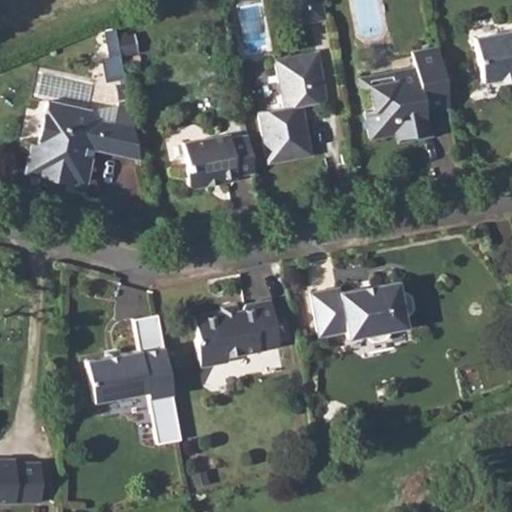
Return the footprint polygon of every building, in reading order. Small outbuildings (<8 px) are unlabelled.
[(321,0),(301,0),(306,25),(325,21),(321,0)] [(120,26),(122,53),(137,51),(135,25),(120,26)] [(107,80),(125,77),(117,27),(99,29),(107,80)] [(511,27),(473,35),(481,80),(498,77),(499,81),(511,78),(511,27)] [(422,102),(447,97),(437,46),(411,51),(414,67),(390,71),(392,80),(372,84),(376,108),(364,110),(369,137),(397,132),(398,137),(428,131),(422,102)] [(281,112),(256,117),(263,154),(272,160),(309,153),(305,125),(297,122),(295,111),(326,106),(316,57),(292,61),(292,66),(273,69),(281,112)] [(131,127),(112,123),(87,119),(88,110),(43,100),(34,145),(26,143),(20,173),(82,186),(88,156),(79,155),(81,146),(137,157),(131,127)] [(251,169),(244,131),(226,134),(225,131),(180,139),(184,161),(181,167),(184,182),(190,185),(234,177),(233,173),(251,169)] [(331,257),(312,261),(317,287),(336,283),(331,257)] [(336,287),(307,292),(316,337),(344,332),(346,340),(365,336),(366,340),(372,344),(382,342),(387,335),(387,333),(404,330),(402,316),(408,315),(411,310),(409,296),(404,292),(397,294),(395,282),(337,292),(336,287)] [(194,332),(189,337),(194,361),(202,365),(217,362),(221,355),(276,345),(267,298),(243,303),(236,311),(220,314),(220,310),(191,316),(194,332)] [(82,356),(160,342),(158,332),(80,345),(82,356)] [(169,395),(160,349),(137,353),(136,350),(81,360),(88,403),(142,393),(144,399),(169,395)] [(0,500),(36,500),(36,461),(11,460),(11,456),(0,455),(0,500)]
